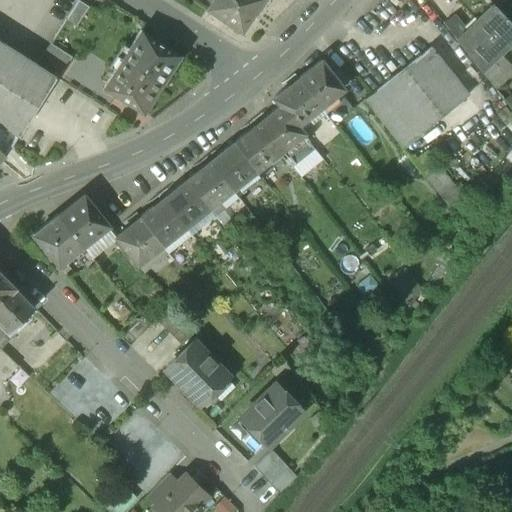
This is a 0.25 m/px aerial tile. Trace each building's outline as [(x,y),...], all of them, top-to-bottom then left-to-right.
[(212,0),(212,1),(207,9),(226,22),(227,26),(235,31),(239,30),(240,31),(260,0),(212,0)] [(88,7),(78,1),(66,21),(76,27),(88,7)] [(511,25),(492,4),(466,30),(454,15),(442,24),(480,72),(492,61),(511,40),(511,25)] [(179,56),(140,30),(128,49),(123,45),(116,56),(161,85),(179,56)] [(36,65),(0,42),(0,150),(4,154),(16,136),(17,137),(54,77),(36,65)] [(71,57),(50,44),(36,65),(54,77),(57,79),(71,57)] [(430,47),(364,99),(402,146),(467,94),(430,47)] [(161,85),(116,56),(109,68),(114,71),(103,88),(142,114),(161,85)] [(331,75),(320,60),(297,79),(319,108),(332,98),(342,89),(337,82),(331,75)] [(492,61),(480,72),(485,77),(497,66),(492,61)] [(336,71),(331,75),(337,82),(341,78),(336,71)] [(297,79),(273,98),(279,106),(296,126),(319,108),(297,79)] [(332,98),(319,108),(324,114),(336,104),(332,98)] [(511,111),(507,105),(495,115),(511,135),(511,134),(511,111)] [(279,106),(256,124),(279,152),(302,134),(301,132),(296,126),(279,106)] [(319,108),(296,126),(301,132),(324,114),(319,108)] [(256,124),(233,143),(255,171),(279,152),(256,124)] [(302,134),(279,152),(284,159),(307,140),(302,134)] [(233,143),(209,162),(231,190),(255,171),(233,143)] [(279,152),(255,171),(260,177),(284,159),(279,152)] [(426,154),(415,162),(451,209),(462,201),(426,154)] [(196,172),(185,180),(208,208),(231,190),(209,162),(196,172)] [(255,171),(231,190),(237,196),(260,177),(255,171)] [(185,180),(162,199),(185,227),(208,208),(185,180)] [(231,190),(208,208),(213,215),(237,196),(231,190)] [(108,226),(83,195),(58,215),(83,246),(103,230),(108,226)] [(162,199),(139,217),(161,246),(185,227),(162,199)] [(208,208),(185,227),(190,233),(213,215),(208,208)] [(58,215),(33,235),(58,266),(68,258),(83,246),(58,215)] [(139,217),(115,236),(138,264),(161,246),(139,217)] [(185,227),(161,246),(166,252),(190,233),(185,227)] [(103,230),(83,246),(88,252),(108,236),(103,230)] [(83,246),(68,258),(73,264),(88,252),(83,246)] [(161,246),(138,264),(143,271),(166,252),(161,246)] [(256,272),(251,265),(246,269),(251,276),(256,272)] [(404,267),(387,281),(402,301),(420,287),(404,267)] [(14,287),(0,273),(0,300),(13,288),(14,287)] [(13,288),(0,300),(0,326),(7,333),(26,315),(33,308),(13,288)] [(173,303),(156,320),(181,346),(198,329),(173,303)] [(0,326),(0,348),(0,349),(16,333),(31,319),(26,315),(7,333),(0,326)] [(143,316),(127,332),(135,340),(151,325),(143,316)] [(227,378),(193,343),(166,369),(200,404),(227,378)] [(0,349),(0,348),(0,381),(1,383),(17,367),(0,349)] [(276,385),(241,419),(267,446),(302,413),(276,385)] [(272,452),(254,468),(263,477),(280,460),(272,452)] [(280,460),(263,477),(271,486),(288,469),(280,460)] [(288,469),(271,486),(279,494),(296,478),(288,469)] [(168,475),(147,496),(156,504),(176,484),(168,475)] [(156,504),(152,508),(156,511),(197,511),(198,511),(197,508),(207,498),(185,476),(176,484),(156,504)]
